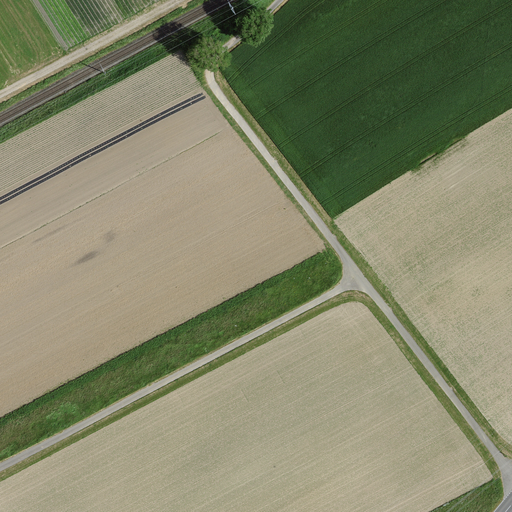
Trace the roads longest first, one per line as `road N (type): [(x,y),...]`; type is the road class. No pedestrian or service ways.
road 1 (track): [(511,474),(213,86),(217,55),(280,0)]
road 2 (track): [(0,467),(361,277)]
road 3 (track): [(0,93),(174,0)]
